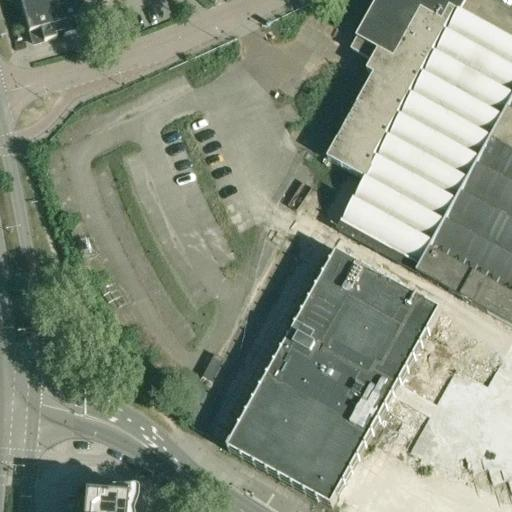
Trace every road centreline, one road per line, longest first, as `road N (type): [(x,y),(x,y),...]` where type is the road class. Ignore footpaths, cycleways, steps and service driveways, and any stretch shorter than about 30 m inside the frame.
road 1 (unclassified): [(0,92),(189,38),(268,0)]
road 2 (tertiary): [(33,403),(32,301),(0,122)]
road 3 (tertiary): [(244,511),(129,436),(85,414),(33,403)]
